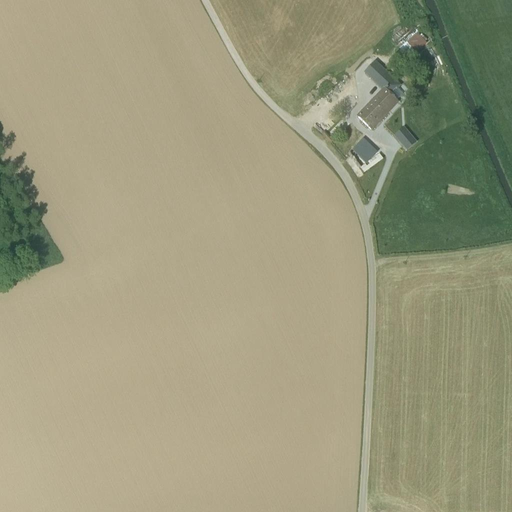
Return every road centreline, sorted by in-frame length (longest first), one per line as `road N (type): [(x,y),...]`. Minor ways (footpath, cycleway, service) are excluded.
road 1 (residential): [(372,260),(348,173),(326,146),(269,105),(205,0)]
road 2 (residential): [(361,511),(372,260)]
road 3 (residential): [(511,244),(372,260)]
